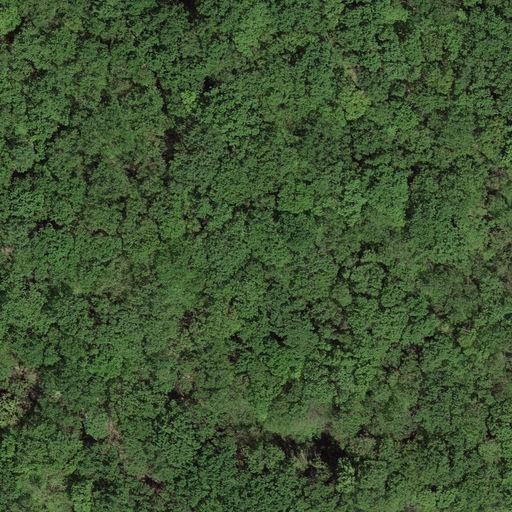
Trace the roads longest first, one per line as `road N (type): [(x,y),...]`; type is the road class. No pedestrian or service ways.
road 1 (track): [(146,0),(0,187)]
road 2 (track): [(0,376),(40,388),(119,442),(170,511)]
